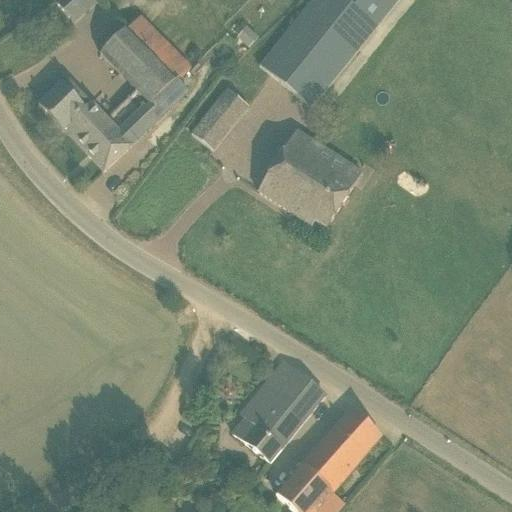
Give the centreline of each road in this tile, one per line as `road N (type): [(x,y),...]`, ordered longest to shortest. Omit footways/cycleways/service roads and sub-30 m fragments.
road 1 (unclassified): [(511,494),(123,253),(69,208),(0,124)]
road 2 (track): [(221,307),(153,441),(47,511)]
